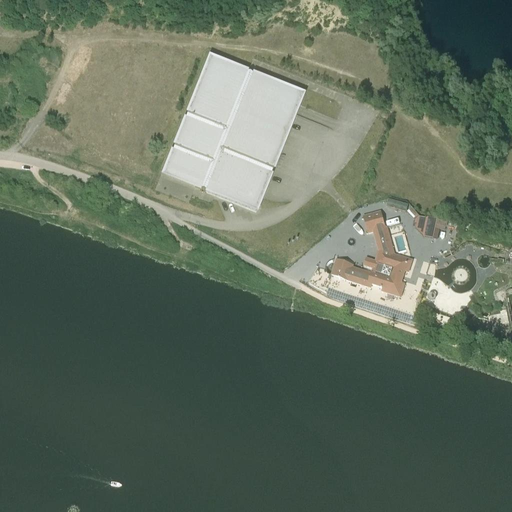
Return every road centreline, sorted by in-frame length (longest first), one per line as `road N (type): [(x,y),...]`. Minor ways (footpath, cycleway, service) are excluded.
road 1 (track): [(351,76),(245,48),(102,38),(71,51),(43,111)]
road 2 (unclassified): [(291,282),(130,196),(0,156)]
